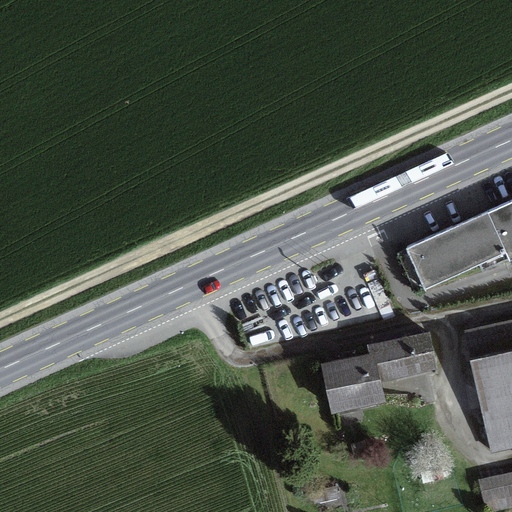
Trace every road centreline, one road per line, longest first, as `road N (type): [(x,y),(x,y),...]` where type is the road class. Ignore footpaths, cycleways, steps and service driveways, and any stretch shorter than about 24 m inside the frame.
road 1 (primary): [(0,373),(511,140)]
road 2 (track): [(511,92),(0,321)]
road 3 (unknown): [(447,319),(464,460)]
